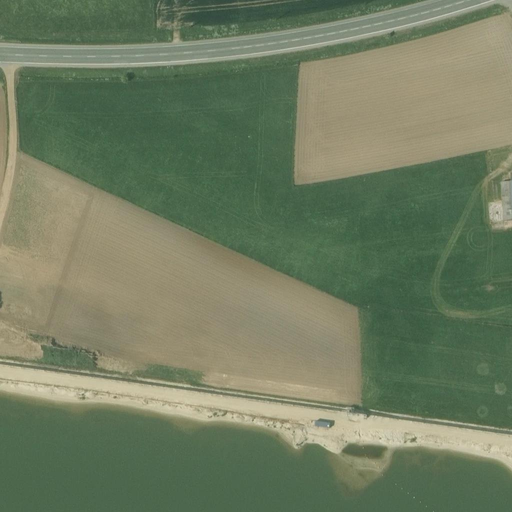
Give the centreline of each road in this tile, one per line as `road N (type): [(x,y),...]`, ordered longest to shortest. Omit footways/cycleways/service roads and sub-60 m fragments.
road 1 (primary): [(476,0),(265,47),(127,58),(0,56)]
road 2 (track): [(10,56),(17,151),(0,230)]
